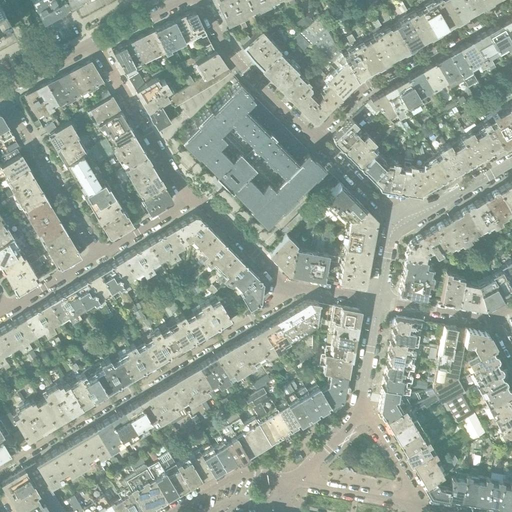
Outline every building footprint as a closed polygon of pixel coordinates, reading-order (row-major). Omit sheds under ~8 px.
[(30,0),(33,5),(38,14),(61,3),(60,1),(62,0),(30,0)] [(250,11),(245,0),(217,0),(217,2),(227,23),(233,19),(234,20),(245,15),(244,13),(250,11)] [(273,0),(245,0),(250,11),(257,8),(258,9),(269,4),(268,2),(273,0)] [(459,19),(448,0),(433,0),(424,6),(425,7),(420,10),(428,23),(434,34),(438,31),(439,30),(454,21),(455,22),(459,19)] [(486,4),(484,0),(448,0),(459,19),(464,16),(465,15),(472,10),(479,6),(481,7),(486,4)] [(0,34),(12,28),(7,21),(0,7),(0,34)] [(193,9),(192,10),(193,11),(190,12),(188,12),(185,14),(184,15),(194,38),(205,33),(193,9)] [(434,34),(428,23),(420,10),(415,13),(414,11),(398,21),(399,22),(394,25),(408,49),(413,46),(413,45),(420,40),(428,36),(429,37),(434,34)] [(327,29),(341,21),(337,14),(333,17),(323,22),(327,29)] [(194,38),(184,15),(180,17),(178,17),(175,19),(174,20),(184,41),(188,39),(189,41),(194,38)] [(312,20),(308,15),(303,19),(307,24),(312,20)] [(340,52),(327,29),(323,22),(319,16),(308,25),(303,28),(301,31),(299,32),(329,63),(328,64),(334,70),(349,85),(356,79),(342,55),(340,52)] [(511,16),(486,32),(497,51),(505,46),(507,49),(511,46),(511,16)] [(302,17),(295,23),(301,31),(303,28),(308,25),(307,24),(303,19),(302,17)] [(268,24),(265,18),(257,22),(260,28),(268,24)] [(184,41),(174,20),(170,22),(168,22),(165,23),(164,25),(174,46),(184,41)] [(175,48),(174,46),(164,25),(160,27),(158,27),(153,29),(163,51),(164,53),(175,48)] [(408,49),(394,25),(389,28),(388,26),(372,36),(373,37),(368,40),(382,64),(387,61),(387,60),(402,51),(403,52),(408,49)] [(281,49),(272,40),(273,39),(274,39),(277,36),(277,35),(278,34),(276,31),(273,34),(266,26),(261,29),(258,30),(249,38),(241,45),(249,56),(260,67),(278,52),(281,49)] [(163,51),(153,29),(148,32),(147,33),(143,35),(154,58),(160,55),(159,53),(163,51)] [(490,59),(488,56),(497,51),(486,32),(458,48),(469,67),(477,62),(479,65),(482,64),(486,72),(491,69),(487,61),(490,59)] [(241,45),(249,38),(245,33),(237,41),(241,45)] [(154,58),(143,35),(141,35),(138,36),(137,38),(133,40),(143,61),(144,63),(154,58)] [(143,61),(133,40),(131,40),(128,41),(127,43),(123,44),(136,71),(141,69),(140,66),(138,63),(143,61)] [(382,64),(368,40),(363,43),(362,41),(346,51),(347,52),(342,55),(356,79),(361,76),(361,75),(368,70),(376,66),(377,67),(382,64)] [(203,76),(224,64),(216,51),(214,50),(210,43),(205,46),(206,48),(200,51),(203,56),(194,62),(198,68),(203,76)] [(136,71),(123,44),(121,45),(118,46),(117,48),(113,50),(112,49),(111,50),(112,51),(132,86),(142,80),(136,71)] [(470,69),(469,67),(458,48),(448,54),(459,73),(463,79),(473,74),(470,69)] [(300,67),(296,63),(300,59),(297,56),(290,63),(278,52),(260,67),(261,69),(283,91),(301,75),(297,70),(300,67)] [(453,77),(459,73),(448,54),(421,69),(428,81),(432,89),(437,85),(440,89),(446,86),(448,89),(449,88),(451,87),(450,84),(450,83),(447,79),(452,76),(453,77)] [(101,80),(89,61),(84,63),(82,65),(83,66),(79,68),(91,89),(97,86),(95,83),(101,80)] [(184,67),(182,63),(175,66),(177,71),(184,67)] [(175,106),(221,78),(228,72),(229,73),(231,72),(224,64),(203,76),(188,85),(172,95),(167,97),(169,101),(174,108),(176,106),(175,106)] [(140,99),(166,84),(164,80),(158,82),(156,79),(158,78),(157,76),(162,74),(171,69),(169,66),(160,70),(161,70),(150,75),(151,76),(142,80),(132,86),(140,99)] [(91,89),(79,68),(76,69),(75,69),(73,69),(69,71),(68,72),(79,92),(80,93),(85,89),(87,92),(91,89)] [(432,89),(428,81),(421,69),(394,85),(405,104),(411,101),(411,100),(418,96),(422,102),(427,99),(423,93),(425,92),(425,93),(428,91),(432,89)] [(322,112),(339,96),(349,85),(334,70),(327,77),(320,70),(317,74),(327,84),(320,91),(320,94),(321,95),(315,100),(313,103),(322,112)] [(79,92),(68,72),(68,73),(66,73),(62,75),(61,77),(57,79),(70,100),(75,97),(74,95),(79,92)] [(309,89),(310,86),(307,84),(309,82),(301,75),(283,91),(312,120),(315,120),(322,112),(313,103),(315,100),(307,92),(309,89)] [(70,100),(57,79),(54,81),(54,80),(51,80),(48,82),(46,84),(46,83),(46,84),(59,105),(59,106),(70,100)] [(306,152),(308,151),(253,95),(251,96),(247,92),(249,91),(238,80),(228,90),(228,91),(210,109),(209,107),(194,121),(196,123),(180,139),(195,155),(196,154),(214,172),(213,173),(218,179),(217,180),(223,185),(224,184),(229,190),(231,189),(249,207),(248,208),(263,224),(279,207),(280,208),(295,194),(294,193),(312,175),(312,176),(323,166),(312,154),(310,156),(306,152)] [(167,97),(172,95),(169,90),(169,89),(173,87),(170,82),(166,84),(140,99),(147,110),(163,100),(167,97)] [(59,105),(46,84),(44,84),(40,86),(39,88),(36,90),(48,111),(59,105)] [(405,104),(394,85),(382,92),(393,111),(397,116),(404,112),(408,109),(405,104)] [(50,114),(48,111),(36,90),(32,92),(29,92),(24,94),(37,118),(44,113),(46,117),(50,114)] [(110,96),(107,90),(96,97),(97,98),(99,102),(110,96)] [(393,111),(382,92),(370,99),(380,110),(385,116),(393,111)] [(92,126),(119,111),(110,96),(99,102),(97,103),(89,108),(86,110),(94,124),(92,125),(92,126)] [(168,121),(161,107),(165,104),(169,101),(167,97),(163,100),(147,110),(157,128),(165,123),(168,121)] [(355,125),(356,124),(355,122),(354,121),(360,116),(367,123),(374,116),(380,110),(370,99),(332,137),(332,140),(340,147),(341,148),(341,149),(360,130),(355,125)] [(471,105),(468,100),(462,103),(466,108),(471,105)] [(511,138),(511,104),(506,107),(506,105),(499,109),(500,112),(497,114),(496,113),(491,116),(490,113),(489,113),(484,116),(487,120),(500,145),(501,146),(511,138)] [(105,138),(128,125),(119,111),(92,126),(96,132),(100,129),(105,138)] [(10,133),(0,115),(0,138),(2,138),(10,133)] [(59,125),(55,119),(51,121),(52,122),(43,127),(47,134),(48,133),(59,125)] [(409,134),(402,123),(399,120),(393,124),(396,127),(396,128),(405,136),(409,134)] [(500,145),(487,120),(481,124),(482,125),(477,128),(490,152),(490,150),(492,150),(495,149),(495,147),(496,147),(500,145)] [(76,135),(68,121),(59,125),(48,133),(50,135),(50,136),(49,137),(55,148),(76,135)] [(145,155),(128,125),(105,138),(123,168),(145,155)] [(490,152),(477,128),(477,129),(475,125),(469,129),(470,130),(464,133),(479,157),(483,155),(483,154),(485,154),(488,153),(489,151),(490,152)] [(369,146),(374,141),(365,133),(364,134),(360,130),(341,149),(342,149),(343,151),(345,153),(347,153),(346,154),(353,160),(354,160),(354,162),(356,164),(358,165),(358,166),(374,149),(373,150),(369,146)] [(479,157),(464,133),(459,136),(460,138),(455,141),(468,164),(468,163),(470,163),(472,162),(473,160),(474,160),(479,157)] [(85,151),(76,136),(77,136),(76,135),(55,148),(73,177),(93,165),(85,151)] [(468,164),(455,141),(449,145),(448,142),(442,146),(457,170),(461,168),(461,167),(463,167),(466,166),(467,164),(468,164)] [(457,170),(442,146),(437,149),(438,151),(432,154),(434,157),(446,177),(446,176),(448,176),(450,174),(451,173),(452,173),(457,170)] [(0,164),(19,153),(16,148),(8,154),(5,155),(4,155),(0,157),(0,156),(0,164)] [(387,189),(391,163),(384,162),(384,160),(383,160),(382,158),(383,158),(374,149),(358,166),(359,166),(360,167),(362,169),(363,170),(378,185),(380,188),(387,189)] [(27,166),(20,155),(19,153),(0,164),(0,168),(6,178),(6,179),(27,166)] [(163,185),(145,155),(123,168),(141,198),(163,185)] [(439,180),(441,180),(444,178),(444,177),(446,177),(434,157),(427,161),(428,162),(422,165),(421,168),(415,167),(410,193),(417,194),(420,192),(439,180)] [(410,193),(415,167),(415,165),(414,160),(403,159),(402,169),(399,191),(410,193)] [(399,191),(402,169),(396,168),(397,162),(391,161),(391,163),(387,189),(399,191)] [(102,181),(93,165),(73,177),(90,207),(113,194),(104,179),(102,181)] [(44,195),(34,179),(27,166),(6,179),(6,178),(5,179),(14,194),(22,209),(44,195)] [(364,207),(356,199),(332,175),(331,175),(332,176),(327,181),(327,180),(326,180),(333,187),(320,200),(328,207),(323,212),(312,221),(314,223),(326,216),(332,212),(333,212),(335,210),(342,218),(344,220),(348,218),(348,219),(351,219),(364,207)] [(511,180),(497,189),(509,209),(511,207),(511,180)] [(170,200),(170,197),(163,185),(141,198),(143,202),(142,202),(148,213),(170,200)] [(12,195),(8,189),(1,193),(4,199),(12,195)] [(504,214),(510,211),(509,209),(497,189),(466,207),(478,229),(484,226),(484,227),(490,224),(492,226),(500,221),(499,219),(505,215),(504,214)] [(122,208),(113,194),(90,207),(107,235),(110,236),(131,223),(122,208)] [(61,224),(52,208),(44,195),(22,209),(39,238),(61,224)] [(146,214),(137,199),(131,202),(140,218),(146,214)] [(369,251),(371,236),(373,230),(374,220),(373,217),(364,207),(351,219),(348,219),(343,246),(369,251)] [(473,232),(478,229),(466,207),(434,225),(447,247),(452,244),(453,245),(459,242),(461,244),(469,239),(467,237),(474,233),(473,232)] [(193,214),(170,228),(181,246),(183,249),(183,244),(182,242),(189,238),(190,237),(192,239),(199,247),(214,232),(203,221),(197,215),(193,214)] [(0,261),(20,249),(9,231),(2,220),(0,221),(0,261)] [(79,254),(69,237),(61,224),(39,238),(48,252),(57,267),(79,254)] [(447,247),(434,225),(409,240),(407,243),(404,257),(423,260),(424,253),(431,249),(435,257),(441,253),(441,251),(447,247)] [(159,234),(147,241),(158,259),(165,255),(171,264),(175,261),(173,258),(177,255),(176,253),(183,249),(181,246),(170,228),(159,234)] [(511,237),(508,231),(502,234),(506,240),(511,237)] [(214,232),(199,247),(205,253),(200,258),(204,261),(204,262),(202,264),(206,267),(208,265),(212,262),(218,268),(234,253),(224,242),(214,232)] [(288,273),(291,252),(293,252),(294,247),(295,244),(295,243),(286,234),(283,237),(281,235),(279,238),(280,239),(267,252),(287,272),(288,273)] [(322,279),(326,261),(326,259),(327,253),(314,251),(316,241),(309,240),(307,249),(294,247),(293,252),(291,252),(288,273),(322,279)] [(134,249),(122,257),(132,274),(140,270),(144,275),(148,272),(153,269),(150,264),(158,259),(147,241),(134,249)] [(363,284),(366,268),(369,251),(343,246),(340,264),(337,281),(346,283),(360,285),(363,284)] [(29,264),(20,249),(0,261),(0,266),(15,292),(38,279),(34,273),(36,272),(34,268),(41,264),(38,258),(30,263),(29,264)] [(39,258),(35,252),(26,258),(30,263),(38,258),(39,258)] [(222,273),(217,278),(223,284),(224,282),(225,283),(230,284),(232,282),(237,288),(253,272),(244,263),(234,253),(218,268),(222,273)] [(471,260),(474,258),(472,254),(464,259),(466,262),(471,260)] [(502,295),(491,274),(490,274),(480,256),(472,261),(479,274),(476,284),(483,307),(503,297),(502,295)] [(97,271),(108,289),(111,294),(116,292),(118,292),(129,310),(135,306),(126,292),(122,294),(119,289),(123,287),(128,284),(125,279),(132,274),(122,257),(115,261),(110,264),(97,271)] [(425,291),(426,284),(434,285),(435,280),(430,279),(431,275),(428,274),(429,267),(430,261),(428,261),(423,260),(404,257),(403,265),(402,270),(399,289),(400,290),(401,291),(401,293),(426,297),(427,291),(425,291)] [(476,284),(479,274),(472,261),(471,260),(466,262),(465,263),(462,278),(461,281),(457,303),(483,307),(476,284)] [(511,263),(511,261),(500,267),(510,286),(511,284),(511,263)] [(510,286),(500,267),(499,267),(500,269),(491,274),(502,295),(507,292),(508,290),(507,290),(511,287),(510,286)] [(197,270),(189,278),(193,282),(201,273),(197,270)] [(457,303),(461,281),(462,278),(455,277),(456,276),(449,274),(449,271),(444,270),(443,277),(442,282),(441,288),(440,295),(439,299),(457,303)] [(84,279),(72,286),(83,304),(91,299),(94,304),(98,302),(103,299),(100,294),(108,289),(97,271),(84,279)] [(237,288),(236,289),(237,290),(248,307),(259,301),(259,295),(261,281),(253,272),(237,288)] [(212,285),(208,288),(213,294),(215,292),(216,290),(212,285)] [(60,293),(48,301),(58,319),(59,319),(61,323),(69,318),(70,320),(74,317),(79,314),(75,309),(75,308),(83,304),(72,286),(66,289),(60,293)] [(167,286),(160,290),(162,294),(169,290),(167,286)] [(193,286),(187,289),(191,296),(197,293),(194,288),(193,286)] [(142,299),(135,303),(138,309),(139,308),(145,305),(142,299)] [(158,299),(153,302),(156,307),(161,303),(158,299)] [(201,310),(194,315),(204,333),(217,326),(229,318),(222,306),(219,300),(218,300),(210,305),(207,299),(204,301),(202,302),(198,305),(201,310)] [(306,300),(275,319),(287,338),(302,329),(303,331),(312,326),(311,324),(314,322),(317,329),(318,330),(320,319),(323,303),(306,300)] [(35,308),(23,316),(34,334),(42,329),(45,335),(48,333),(49,332),(54,329),(51,324),(58,319),(48,301),(35,308)] [(228,302),(222,306),(229,318),(236,314),(235,314),(233,311),(230,306),(228,302)] [(323,303),(320,319),(356,325),(358,309),(323,303)] [(105,304),(101,306),(103,309),(106,314),(108,318),(109,318),(112,316),(105,304)] [(139,309),(134,312),(137,318),(143,315),(139,309)] [(176,325),(169,329),(180,348),(193,340),(204,333),(194,315),(186,319),(182,314),(178,317),(173,319),(176,325)] [(4,327),(0,329),(0,333),(9,349),(17,344),(20,349),(25,346),(29,344),(26,338),(27,338),(34,334),(23,316),(22,316),(11,322),(4,327)] [(421,333),(424,321),(396,316),(393,318),(392,324),(394,324),(394,328),(421,333)] [(260,328),(244,337),(259,362),(274,353),(275,352),(284,346),(290,343),(287,338),(275,319),(260,328)] [(320,319),(318,330),(319,330),(320,324),(328,325),(327,332),(354,337),(356,325),(320,319)] [(463,391),(458,380),(457,379),(459,366),(461,358),(463,344),(466,329),(443,324),(440,337),(436,360),(436,363),(434,373),(433,378),(432,382),(432,389),(434,393),(437,398),(439,402),(452,424),(453,423),(457,421),(459,420),(470,439),(484,432),(474,411),(474,410),(467,397),(463,391)] [(121,328),(119,330),(125,340),(128,339),(121,328)] [(437,345),(421,341),(423,333),(421,333),(394,328),(391,330),(391,334),(392,336),(392,340),(420,345),(429,347),(436,348),(437,345)] [(149,334),(141,339),(156,362),(168,355),(180,348),(169,329),(161,334),(158,329),(153,332),(149,334)] [(494,345),(488,334),(485,332),(466,329),(463,344),(472,346),(477,356),(490,349),(493,348),(494,345)] [(119,330),(116,332),(122,342),(125,340),(119,330)] [(331,334),(330,343),(352,347),(354,337),(327,332),(327,334),(331,334)] [(0,361),(5,369),(9,367),(4,358),(1,353),(9,349),(0,333),(0,361)] [(229,346),(214,355),(231,384),(232,384),(229,379),(244,370),(259,362),(244,337),(229,346)] [(124,349),(116,354),(119,359),(130,377),(143,369),(156,362),(141,339),(144,344),(136,349),(133,343),(128,346),(124,349)] [(418,357),(420,345),(392,340),(389,342),(389,345),(390,348),(390,352),(413,356),(418,357)] [(324,344),(322,353),(350,358),(352,347),(330,343),(325,342),(325,343),(325,345),(324,344)] [(78,347),(71,351),(76,360),(83,356),(78,347)] [(434,360),(437,348),(436,348),(429,347),(427,356),(424,356),(423,358),(434,360)] [(494,361),(496,360),(497,357),(495,354),(492,353),(490,349),(477,356),(467,361),(473,372),(494,361)] [(54,350),(46,354),(49,359),(57,355),(54,350)] [(320,353),(318,363),(324,364),(322,373),(329,374),(346,377),(350,358),(322,353),(320,352),(320,353)] [(411,369),(413,356),(390,352),(387,353),(386,357),(388,360),(387,364),(411,369)] [(214,355),(198,365),(213,389),(227,381),(229,385),(231,384),(214,355)] [(303,361),(301,362),(305,369),(307,370),(309,357),(307,359),(305,360),(303,361)] [(99,364),(91,368),(94,374),(105,392),(118,384),(130,377),(119,359),(111,364),(108,358),(104,361),(99,364)] [(498,373),(500,372),(501,369),(499,365),(496,365),(494,361),(473,372),(471,373),(477,383),(498,373)] [(409,380),(411,369),(387,364),(385,365),(384,369),(386,371),(385,375),(409,380)] [(183,374),(167,383),(182,407),(198,398),(213,389),(198,365),(183,374)] [(307,372),(303,375),(309,383),(304,386),(320,412),(329,407),(330,408),(320,390),(317,385),(316,384),(310,376),(307,372)] [(77,380),(68,385),(81,406),(94,399),(95,398),(105,392),(94,374),(86,378),(84,373),(79,375),(75,378),(77,380)] [(481,395),(504,383),(505,381),(503,377),(500,376),(498,373),(477,383),(475,384),(481,395)] [(267,374),(252,384),(255,389),(256,390),(262,386),(270,380),(267,374)] [(327,386),(320,390),(330,408),(331,409),(331,408),(332,410),(340,405),(338,404),(339,401),(342,402),(346,377),(329,374),(327,385),(327,386)] [(426,389),(426,382),(409,380),(385,375),(383,377),(382,381),(384,383),(383,387),(399,390),(402,391),(407,392),(408,386),(426,389)] [(286,379),(276,385),(286,402),(287,401),(301,424),(310,418),(290,383),(289,384),(286,379)] [(15,387),(14,388),(16,392),(20,390),(30,384),(28,380),(15,387)] [(293,381),(290,383),(310,418),(320,412),(304,386),(297,390),(296,387),(296,386),(293,381)] [(44,397),(40,400),(53,423),(67,415),(81,406),(68,385),(67,384),(62,387),(60,383),(57,385),(56,384),(50,387),(45,390),(46,392),(42,394),(44,397)] [(153,392),(137,401),(152,425),(167,416),(182,407),(167,383),(153,392)] [(486,406),(510,394),(511,392),(508,388),(506,387),(504,383),(481,395),(486,406)] [(262,387),(256,391),(283,435),(292,429),(278,407),(276,408),(269,397),(268,398),(262,387)] [(405,407),(401,400),(398,396),(398,395),(399,390),(383,387),(381,387),(378,408),(380,412),(379,415),(382,419),(384,419),(405,407)] [(220,389),(216,391),(224,405),(228,403),(220,389)] [(256,391),(244,398),(247,403),(251,401),(254,406),(252,407),(257,415),(256,416),(258,419),(256,420),(269,443),(283,435),(256,391)] [(412,413),(437,398),(434,393),(428,396),(407,405),(405,407),(384,419),(387,423),(386,426),(389,431),(414,417),(412,413)] [(492,417),(511,406),(511,398),(510,394),(486,406),(492,417)] [(16,413),(12,416),(18,427),(21,433),(25,439),(39,431),(53,423),(40,400),(35,403),(33,400),(29,402),(28,400),(23,403),(22,403),(17,407),(18,408),(15,410),(16,413)] [(122,410),(108,418),(122,443),(137,434),(152,425),(137,401),(122,410)] [(286,402),(278,407),(292,429),(301,424),(287,401),(286,402)] [(498,428),(511,420),(511,406),(492,417),(498,428)] [(234,408),(222,415),(229,426),(232,431),(247,456),(258,449),(269,443),(256,420),(254,417),(242,424),(234,408)] [(0,437),(3,436),(15,428),(18,427),(12,416),(9,411),(0,416),(0,437)] [(196,415),(190,418),(194,424),(199,421),(196,415)] [(222,415),(211,421),(213,425),(215,428),(218,434),(234,460),(235,461),(244,463),(247,461),(248,458),(247,456),(232,431),(229,426),(222,415)] [(206,418),(203,420),(210,432),(212,430),(215,428),(213,425),(211,421),(209,417),(206,418)] [(398,441),(421,427),(414,417),(389,431),(393,437),(395,437),(398,441)] [(93,427),(78,436),(93,460),(107,452),(110,457),(109,458),(110,460),(112,459),(117,469),(118,469),(121,467),(115,457),(114,458),(110,450),(114,447),(122,443),(108,418),(93,427)] [(503,440),(505,439),(511,434),(511,420),(498,428),(501,433),(499,433),(503,440)] [(404,452),(427,439),(428,438),(421,427),(398,441),(397,444),(399,448),(402,448),(404,452)] [(179,435),(177,436),(181,442),(190,436),(186,431),(186,430),(179,435)] [(470,441),(465,432),(457,437),(462,446),(470,441)] [(217,442),(211,446),(223,467),(234,460),(218,434),(214,437),(217,442)] [(3,436),(0,437),(0,454),(18,444),(14,437),(9,440),(5,439),(3,436)] [(63,445),(49,453),(63,477),(64,477),(78,469),(93,460),(78,436),(63,445)] [(409,464),(411,463),(433,449),(427,439),(404,452),(402,453),(409,464)] [(203,447),(198,450),(212,473),(223,467),(211,446),(205,449),(203,447)] [(147,451),(146,452),(151,459),(155,457),(156,456),(151,449),(147,451)] [(428,468),(439,461),(433,449),(411,463),(413,467),(412,470),(415,475),(428,468)] [(198,450),(187,456),(201,480),(210,474),(212,473),(198,450)] [(167,451),(156,458),(157,460),(159,464),(171,484),(177,493),(177,494),(189,487),(175,463),(171,457),(167,451)] [(49,453),(34,462),(39,471),(35,474),(38,479),(39,478),(43,484),(46,482),(49,486),(51,484),(63,477),(49,453)] [(442,474),(451,468),(455,459),(455,458),(452,453),(439,461),(428,468),(415,475),(419,480),(421,481),(423,483),(428,480),(432,477),(434,479),(442,474)] [(140,456),(128,463),(133,470),(134,470),(155,506),(159,503),(161,503),(164,502),(165,500),(166,500),(157,484),(152,476),(146,466),(140,456)] [(187,456),(175,463),(189,487),(201,480),(187,456)] [(157,460),(146,466),(152,476),(157,484),(166,500),(167,499),(168,499),(171,497),(172,496),(177,493),(171,484),(159,464),(157,460)] [(2,484),(1,485),(2,485),(8,497),(17,511),(51,491),(49,486),(46,482),(43,484),(39,478),(38,479),(35,474),(39,471),(34,462),(23,469),(2,481),(2,482),(3,482),(2,484)] [(101,465),(98,467),(103,477),(106,475),(109,473),(107,470),(105,471),(101,465)] [(471,503),(476,476),(478,470),(470,468),(469,475),(463,474),(459,499),(464,500),(465,502),(471,503)] [(109,473),(106,475),(109,480),(119,473),(117,469),(109,474),(109,473)] [(134,472),(123,478),(124,479),(125,482),(143,511),(144,511),(149,510),(150,510),(153,508),(154,507),(155,506),(134,470),(133,470),(134,472)] [(459,499),(463,474),(455,472),(455,476),(454,477),(450,476),(448,486),(446,485),(443,498),(447,499),(447,497),(451,498),(453,500),(457,501),(459,499)] [(443,498),(446,485),(448,486),(450,476),(450,475),(444,473),(442,474),(434,479),(432,477),(428,480),(423,483),(424,485),(422,486),(428,496),(443,498)] [(484,504),(488,484),(489,478),(483,477),(476,476),(471,503),(478,504),(480,503),(484,504)] [(497,506),(501,480),(489,478),(488,484),(484,504),(486,506),(490,507),(492,505),(497,506)] [(124,487),(116,492),(119,497),(128,511),(143,511),(125,482),(124,479),(120,481),(124,487)] [(509,510),(511,494),(511,482),(501,480),(497,506),(496,508),(509,510)] [(51,491),(17,511),(63,511),(61,508),(61,507),(59,503),(51,491)] [(102,494),(92,501),(93,502),(92,502),(98,511),(113,511),(108,503),(102,494)] [(73,495),(59,503),(61,507),(69,503),(73,510),(69,511),(83,511),(82,509),(81,507),(80,507),(75,499),(75,498),(73,495)] [(128,511),(119,497),(108,503),(113,511),(128,511)] [(98,511),(92,502),(82,509),(83,511),(98,511)]
